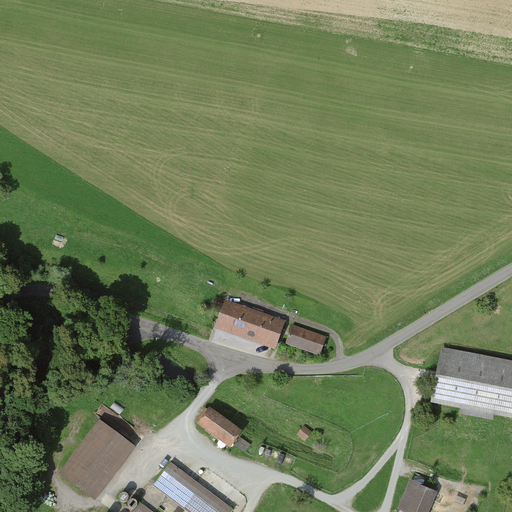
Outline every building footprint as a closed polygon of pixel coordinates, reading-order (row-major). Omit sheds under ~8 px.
[(287,322),(226,300),(216,329),(277,350),(287,322)] [(327,338),(293,327),(287,347),(321,358),(327,338)] [(511,360),(443,347),(432,403),(511,417),(511,360)] [(210,408),(198,424),(232,448),(244,431),(210,408)] [(138,448),(100,419),(60,472),(98,500),(138,448)] [(246,451),(252,444),(243,438),(238,445),(246,451)] [(234,511),(236,510),(172,463),(155,486),(189,511),(234,511)] [(430,511),(440,492),(413,480),(400,509),(407,511),(430,511)]
